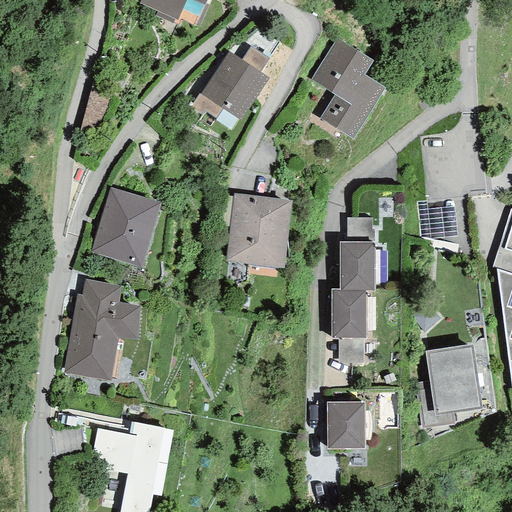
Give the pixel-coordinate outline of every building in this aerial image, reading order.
[(140,0),(138,4),(157,12),(155,16),(172,23),(174,19),(177,20),(186,0),(192,0),(204,5),(205,0),(140,0)] [(372,61),(336,39),(310,80),(334,95),(319,119),(352,140),(385,88),(363,74),(372,61)] [(250,47),(241,60),(259,72),(268,59),(250,47)] [(241,60),(228,52),(200,95),(221,109),(240,121),(268,79),(259,72),(241,60)] [(91,90),(77,129),(96,140),(111,99),(91,90)] [(216,119),(221,109),(200,95),(199,93),(190,107),(201,116),(204,111),(216,119)] [(160,203),(109,188),(89,253),(140,268),(160,203)] [(283,268),(291,201),(233,194),(225,262),(283,268)] [(511,208),(510,208),(492,266),(495,269),(511,391),(511,390),(511,208)] [(346,219),(346,242),(374,242),(374,231),(372,231),(372,218),(346,219)] [(338,243),(339,291),(364,291),(374,291),(374,242),(346,242),(338,243)] [(120,286),(84,280),(81,295),(76,294),(62,373),(110,381),(117,338),(135,341),(141,307),(118,303),(120,286)] [(331,291),(331,339),(338,339),(364,339),(365,339),(364,291),(339,291),(331,291)] [(364,339),(338,339),(338,363),(363,363),(364,339)] [(473,345),(424,351),(428,381),(415,383),(421,428),(455,424),(453,414),(481,411),(473,345)] [(363,403),(326,403),(326,450),(364,449),(363,403)] [(173,430),(131,422),(128,435),(97,429),(89,467),(127,474),(119,511),(148,511),(152,494),(160,496),(173,430)]
